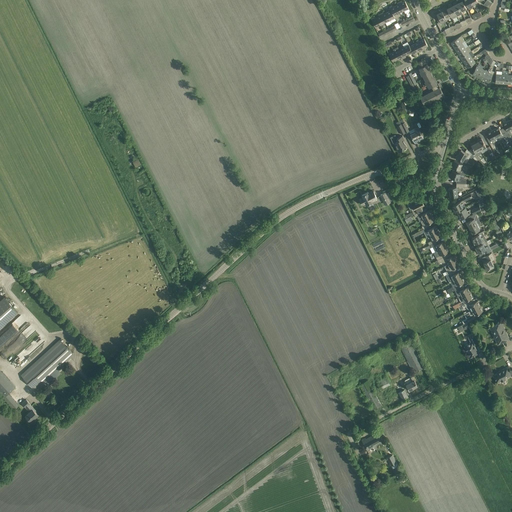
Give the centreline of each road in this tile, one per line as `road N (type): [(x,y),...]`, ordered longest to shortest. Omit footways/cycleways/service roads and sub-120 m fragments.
road 1 (unclassified): [(0,472),(294,208),(380,173),(433,189)]
road 2 (residential): [(387,511),(348,433),(511,347)]
road 3 (unclassified): [(500,292),(480,282),(433,189)]
